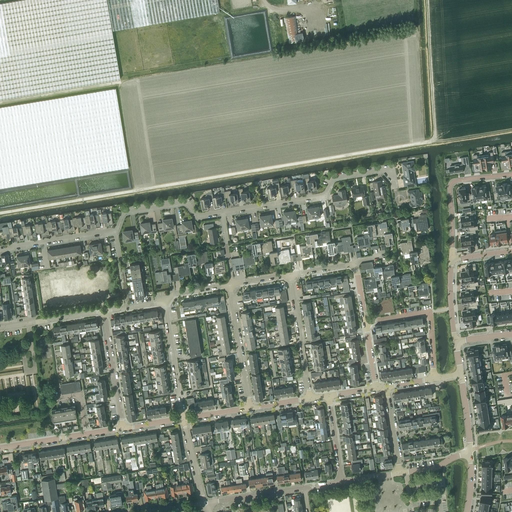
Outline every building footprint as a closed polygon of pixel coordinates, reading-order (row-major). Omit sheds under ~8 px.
[(17,0),(0,3),(0,99),(120,79),(112,31),(106,0),(17,0)] [(217,0),(106,0),(112,31),(219,12),(217,0)] [(295,16),(284,18),(288,43),(303,40),(302,32),(298,33),(295,16)] [(0,107),(0,188),(78,176),(128,168),(115,88),(0,107)] [(489,155),(483,156),(485,169),(491,168),(490,167),(491,167),(491,163),(494,162),(493,152),(489,153),(489,155)] [(505,152),(501,152),(503,161),(503,162),(506,162),(507,167),(508,166),(508,167),(511,166),(511,158),(511,154),(506,155),(505,152)] [(477,154),(473,155),(475,165),(478,165),(479,169),(480,169),(480,170),(485,169),(483,156),(477,156),(477,154)] [(455,165),(450,166),(451,173),(463,171),(463,169),(466,169),(466,166),(469,165),(468,156),(461,158),(462,164),(459,165),(459,164),(455,165)] [(413,161),(402,163),(404,173),(405,173),(405,176),(403,176),(404,185),(407,185),(407,187),(415,186),(415,183),(412,167),(414,166),(413,161)] [(309,177),(302,178),(302,179),(303,182),(303,185),(304,185),(307,184),(308,188),(310,187),(310,188),(311,188),(311,191),(310,191),(311,192),(315,192),(315,191),(317,190),(316,186),(317,184),(316,183),(315,180),(309,181),(309,177)] [(296,179),(290,180),(291,187),(295,186),(296,190),(298,189),(298,190),(299,193),(298,193),(299,194),(303,194),(303,193),(305,192),(304,185),(303,185),(303,182),(302,179),(297,180),(296,179)] [(279,186),(279,189),(280,196),(282,196),(282,197),(287,196),(287,195),(286,195),(286,192),(286,191),(288,191),(287,187),(291,187),(290,180),(284,181),(285,185),(279,186)] [(387,196),(385,185),(381,186),(381,181),(373,182),(375,194),(380,193),(380,197),(387,196)] [(267,191),(266,193),(268,194),(268,198),(270,198),(270,199),(275,198),(275,197),(274,197),(274,194),(274,193),(276,193),(275,189),(279,189),(279,186),(278,182),(272,183),(273,187),(267,188),(267,191)] [(511,199),(511,190),(510,189),(509,184),(507,184),(507,183),(502,184),(502,185),(503,185),(505,200),(511,199)] [(499,201),(505,200),(503,185),(502,185),(499,185),(499,184),(496,185),(497,191),(496,191),(497,193),(494,193),(495,202),(499,201)] [(481,199),(481,201),(488,200),(488,202),(491,201),(490,192),(487,192),(487,191),(486,185),(482,185),(482,187),(479,187),(481,199)] [(352,188),(351,188),(352,197),(362,195),(364,205),(369,204),(368,196),(365,196),(363,186),(355,187),(354,187),(352,187),(352,188)] [(473,195),(470,195),(471,203),(471,204),(475,204),(474,200),(481,199),(479,187),(479,186),(475,187),(475,188),(472,188),(473,193),(473,195)] [(462,189),(459,189),(460,194),(459,194),(459,198),(460,198),(461,204),(467,203),(467,204),(471,203),(470,195),(470,194),(466,195),(466,193),(465,187),(461,188),(462,189)] [(237,196),(241,195),(242,199),(243,198),(244,199),(245,202),(244,202),(244,203),(249,202),(249,201),(251,201),(250,197),(251,195),(249,194),(249,191),(243,192),(242,188),(236,189),(236,193),(237,193),(237,196)] [(420,201),(422,201),(421,192),(419,192),(418,189),(407,191),(408,194),(410,194),(411,202),(409,202),(410,206),(421,204),(420,201)] [(237,193),(236,193),(231,194),(230,190),(224,191),(225,198),(229,197),(230,201),(231,200),(231,201),(232,201),(233,204),(232,204),(232,205),(237,204),(238,203),(237,196),(237,193)] [(346,202),(347,201),(345,193),(344,190),(338,191),(338,194),(332,196),(333,204),(334,204),(334,205),(336,206),(337,206),(339,206),(341,206),(342,206),(344,205),(345,204),(346,203),(346,202)] [(221,198),(225,198),(224,191),(218,192),(218,196),(213,197),(212,197),(213,200),(214,207),(216,207),(216,208),(221,207),(220,206),(219,203),(220,203),(220,202),(222,202),(221,198)] [(212,197),(213,197),(212,193),(206,194),(206,198),(200,199),(201,202),(199,204),(201,205),(202,209),(204,209),(204,210),(209,209),(208,208),(207,205),(208,205),(208,204),(210,204),(209,200),(213,200),(212,197)] [(100,209),(97,210),(98,214),(98,215),(99,222),(105,221),(106,226),(113,224),(111,213),(106,213),(106,212),(101,213),(100,209)] [(283,216),(282,218),(283,219),(283,220),(284,220),(285,222),(285,225),(291,224),(290,221),(289,210),(286,210),(286,211),(283,212),(283,216)] [(474,220),(473,214),(476,214),(475,210),(465,212),(465,215),(461,216),(461,217),(460,217),(461,222),(474,220)] [(89,211),(85,211),(86,216),(85,216),(85,217),(86,225),(87,225),(93,224),(93,228),(100,227),(99,222),(98,215),(94,216),(93,214),(89,215),(89,211)] [(428,229),(428,228),(428,227),(426,214),(420,215),(420,218),(412,219),(414,227),(416,227),(416,231),(428,229)] [(81,216),(72,218),(72,219),(74,227),(80,226),(81,230),(87,229),(87,225),(86,225),(85,217),(81,218),(81,216)] [(244,217),(241,218),(243,229),(244,232),(249,231),(249,228),(247,218),(244,218),(244,217)] [(68,218),(59,220),(60,221),(61,229),(67,228),(68,232),(75,231),(74,227),(72,219),(68,220),(68,218)] [(163,224),(158,225),(159,232),(167,231),(166,228),(173,227),(171,218),(163,220),(163,224)] [(396,220),(397,225),(401,225),(402,231),(410,229),(408,218),(396,220)] [(196,232),(195,224),(191,225),(191,220),(182,222),(183,226),(177,227),(178,234),(186,233),(186,230),(192,229),(192,233),(196,232)] [(478,226),(475,226),(474,220),(461,222),(462,228),(463,228),(467,228),(469,227),(470,231),(475,230),(478,229),(478,226)] [(55,221),(47,222),(47,223),(48,231),(49,231),(54,230),(55,234),(62,233),(61,229),(60,221),(55,222),(55,221)] [(383,233),(388,233),(386,221),(382,222),(382,223),(375,224),(376,234),(376,235),(376,236),(380,235),(380,232),(383,232),(383,233)] [(149,234),(156,232),(155,225),(150,226),(149,222),(140,223),(142,232),(148,231),(149,234)] [(42,223),(34,224),(34,225),(35,233),(36,233),(42,232),(42,236),(49,235),(49,231),(48,231),(47,223),(43,224),(42,223)] [(214,228),(213,225),(213,223),(203,225),(204,230),(208,229),(210,243),(218,241),(216,228),(214,228)] [(375,224),(374,224),(374,223),(366,225),(368,233),(369,236),(376,235),(376,234),(375,224)] [(30,225),(21,226),(21,227),(23,235),(29,234),(30,238),(36,237),(36,233),(35,233),(34,225),(30,226),(30,225)] [(17,227),(9,228),(10,237),(16,236),(17,240),(24,239),(23,235),(21,227),(17,228),(17,227)] [(131,239),(131,242),(139,240),(138,233),(132,234),(131,230),(123,231),(124,240),(131,239)] [(461,242),(474,240),(473,234),(476,233),(475,230),(470,231),(467,231),(467,234),(465,235),(461,235),(461,236),(460,236),(461,242)] [(321,233),(317,234),(319,244),(318,244),(319,245),(326,244),(326,243),(330,242),(328,231),(324,231),(325,234),(321,235),(321,233)] [(394,244),(392,236),(391,232),(388,233),(383,233),(385,244),(385,245),(394,244)] [(317,233),(309,234),(309,237),(310,242),(311,242),(311,246),(315,245),(315,243),(318,242),(318,244),(319,244),(317,234),(317,233)] [(370,246),(369,236),(368,233),(364,234),(364,237),(361,238),(361,236),(356,237),(358,244),(358,248),(359,248),(363,248),(362,246),(366,245),(366,247),(370,246)] [(338,242),(334,243),(336,253),(336,254),(340,254),(340,251),(343,250),(343,252),(347,251),(346,246),(349,245),(350,245),(349,244),(351,243),(350,236),(341,238),(342,243),(338,244),(338,242)] [(303,246),(299,246),(300,253),(301,253),(301,258),(305,257),(305,258),(309,258),(309,256),(309,255),(313,254),(311,246),(311,242),(310,242),(309,237),(306,237),(306,243),(307,247),(304,247),(303,246)] [(478,249),(478,245),(477,245),(476,239),(474,240),(461,242),(462,247),(463,247),(463,248),(467,247),(468,251),(470,250),(471,250),(478,249)] [(273,252),(271,240),(267,241),(267,244),(264,244),(264,243),(260,243),(262,254),(261,254),(261,255),(265,254),(265,252),(269,252),(269,253),(273,252)] [(403,242),(399,243),(401,254),(409,253),(409,252),(413,251),(411,240),(407,241),(407,244),(404,244),(403,242)] [(260,243),(260,242),(252,243),(253,252),(254,255),(261,254),(262,254),(260,243)] [(330,242),(326,243),(326,244),(328,255),(332,254),(332,252),(335,251),(336,253),(334,243),(334,242),(332,242),(330,242)] [(255,263),(254,255),(253,252),(252,243),(248,244),(250,256),(246,257),(246,255),(242,256),(242,257),(243,263),(244,267),(248,267),(248,265),(255,263)] [(417,252),(416,252),(418,263),(419,263),(423,263),(422,261),(426,260),(426,261),(430,261),(427,244),(421,245),(422,249),(422,251),(420,251),(417,252)] [(290,261),(289,255),(288,249),(281,250),(281,252),(277,252),(279,263),(279,264),(286,262),(286,261),(290,261)] [(195,254),(197,264),(196,264),(197,265),(201,265),(200,263),(204,262),(204,263),(208,262),(206,251),(202,252),(203,254),(199,255),(199,253),(195,254)] [(279,263),(277,252),(277,251),(273,252),(269,253),(271,264),(279,263)] [(413,251),(409,252),(409,253),(409,257),(411,264),(418,263),(416,252),(417,252),(417,251),(416,251),(413,251)] [(195,253),(187,254),(188,262),(189,266),(193,265),(196,264),(197,264),(195,254),(195,253)] [(9,262),(8,254),(1,255),(2,263),(9,262)] [(162,271),(155,272),(157,284),(161,283),(160,281),(164,281),(164,282),(168,281),(168,282),(169,282),(171,281),(171,278),(170,273),(171,273),(172,273),(171,270),(169,258),(160,259),(162,271)] [(130,268),(142,266),(141,259),(129,261),(130,268)] [(216,262),(212,263),(214,273),(214,274),(222,273),(221,272),(226,271),(224,260),(219,260),(218,261),(218,262),(216,262)] [(39,269),(38,262),(31,264),(32,270),(39,269)] [(183,265),(174,267),(174,271),(175,271),(175,274),(176,280),(179,280),(180,280),(179,278),(183,277),(183,275),(190,274),(189,266),(188,262),(184,263),(185,265),(185,267),(183,267),(183,265)] [(208,262),(204,263),(206,272),(206,273),(206,275),(214,273),(212,263),(212,262),(208,262)] [(381,267),(383,276),(383,278),(383,279),(387,278),(387,276),(390,276),(394,276),(393,264),(388,265),(389,266),(381,267)] [(381,266),(373,267),(373,268),(374,272),(374,276),(375,276),(375,279),(381,278),(383,278),(383,276),(381,267),(381,266)] [(461,273),(460,273),(461,278),(474,276),(473,270),(476,270),(475,266),(468,267),(467,267),(465,268),(466,271),(461,272),(461,273)] [(371,278),(363,280),(365,291),(369,291),(373,290),(373,288),(376,287),(377,287),(375,279),(375,276),(374,276),(374,272),(370,272),(371,276),(371,278)] [(25,278),(22,278),(23,284),(31,283),(30,277),(32,277),(31,273),(28,274),(24,274),(24,275),(25,278)] [(399,276),(400,287),(400,288),(408,287),(408,285),(412,285),(410,273),(406,274),(406,275),(399,276)] [(52,303),(64,301),(64,303),(66,303),(67,303),(69,303),(70,303),(71,303),(72,302),(73,302),(74,301),(74,300),(86,298),(82,275),(73,276),(71,276),(71,278),(60,280),(60,278),(57,278),(57,279),(48,280),(52,303)] [(394,276),(390,276),(392,288),(400,287),(399,276),(398,275),(395,276),(394,276)] [(474,276),(461,278),(462,283),(463,283),(463,284),(467,283),(469,283),(470,286),(475,286),(478,285),(478,282),(475,282),(474,276)] [(306,288),(312,287),(311,281),(305,282),(305,284),(303,285),(303,291),(307,290),(306,288)] [(415,284),(417,296),(417,297),(418,297),(425,295),(425,294),(429,294),(427,282),(423,283),(421,283),(421,284),(416,285),(416,284),(415,284)] [(412,285),(408,285),(408,287),(410,297),(417,296),(415,284),(412,285)] [(461,292),(461,298),(474,296),(474,295),(473,290),(476,289),(475,286),(470,286),(467,287),(468,290),(465,291),(461,291),(461,292)] [(242,301),(251,300),(249,291),(243,292),(243,294),(241,295),(242,301)] [(348,293),(334,295),(334,298),(339,298),(340,302),(339,302),(339,303),(339,304),(344,304),(343,302),(351,301),(350,295),(348,295),(348,293)] [(474,296),(461,298),(462,303),(463,303),(463,304),(467,303),(469,303),(470,306),(477,305),(478,305),(478,301),(476,301),(475,296),(475,295),(474,295),(474,296)] [(217,296),(211,297),(213,306),(219,305),(219,303),(218,302),(218,301),(221,300),(224,300),(224,296),(218,297),(217,296)] [(179,306),(180,313),(184,312),(184,311),(187,311),(189,310),(188,302),(188,301),(182,302),(182,305),(179,306)] [(310,301),(302,303),(303,309),(311,308),(311,309),(315,308),(315,307),(315,306),(314,301),(310,301)] [(344,307),(340,308),(340,309),(340,310),(345,310),(344,308),(352,307),(351,301),(343,302),(344,304),(344,307)] [(10,303),(2,304),(4,318),(12,317),(10,303)] [(463,311),(462,312),(463,317),(475,315),(474,309),(477,309),(477,305),(470,306),(468,306),(469,310),(467,310),(463,311)] [(276,312),(271,313),(272,314),(272,315),(276,314),(276,313),(284,312),(283,306),(275,307),(276,312)] [(343,313),(341,314),(341,315),(341,316),(346,315),(345,314),(353,313),(352,307),(344,308),(345,310),(345,312),(343,312),(343,313)] [(151,311),(152,319),(158,318),(158,319),(162,319),(161,312),(157,313),(157,310),(151,311)] [(277,318),(272,319),(273,320),(273,321),(277,320),(277,319),(285,318),(285,316),(284,313),(284,312),(276,313),(276,314),(277,318)] [(346,319),(342,320),(342,321),(342,322),(347,321),(346,320),(354,319),(353,313),(345,314),(346,315),(346,319)] [(475,315),(463,317),(464,322),(465,323),(469,322),(470,326),(471,325),(480,324),(479,320),(481,320),(481,315),(478,315),(478,314),(475,315)] [(217,321),(213,322),(213,323),(213,324),(217,324),(217,323),(225,321),(224,315),(216,317),(217,321)] [(122,327),(121,324),(120,316),(114,317),(115,325),(119,324),(119,328),(122,327)] [(194,318),(184,320),(190,353),(190,354),(191,358),(197,357),(196,356),(196,355),(201,354),(201,351),(199,351),(194,318)] [(278,324),(273,324),(274,326),(274,327),(278,326),(278,325),(286,324),(285,318),(277,319),(277,320),(278,324)] [(347,325),(343,326),(343,327),(343,328),(348,327),(347,326),(355,325),(354,319),(346,320),(347,321),(347,325)] [(218,327),(214,328),(214,329),(214,330),(218,330),(218,329),(226,327),(225,321),(217,323),(217,324),(218,327)] [(279,330),(274,330),(275,332),(275,333),(279,332),(279,331),(287,330),(286,324),(278,325),(278,326),(279,330)] [(348,331),(344,331),(345,336),(354,334),(355,334),(355,331),(356,331),(355,325),(347,326),(348,327),(348,331)] [(55,334),(61,334),(59,326),(53,327),(54,332),(52,332),(53,337),(56,337),(55,334)] [(219,333),(215,334),(215,335),(215,336),(219,336),(219,335),(227,333),(226,327),(218,329),(218,330),(219,333)] [(280,336),(275,336),(276,338),(276,339),(280,338),(280,337),(288,336),(287,330),(279,331),(279,332),(280,336)] [(315,331),(306,333),(307,339),(309,338),(310,341),(320,340),(319,335),(315,336),(315,332),(315,331)] [(220,339),(216,340),(216,341),(216,342),(220,342),(220,340),(228,339),(227,333),(219,335),(219,336),(220,339)] [(345,338),(345,339),(345,342),(350,341),(351,347),(358,345),(357,339),(357,336),(355,336),(354,335),(354,334),(345,336),(345,338)] [(277,344),(273,345),(273,347),(282,346),(281,343),(289,342),(288,336),(280,337),(280,338),(280,342),(276,342),(277,344)] [(423,338),(422,339),(421,336),(416,337),(417,339),(416,339),(417,343),(412,344),(412,346),(415,346),(414,346),(424,344),(423,338)] [(221,345),(217,346),(217,347),(217,348),(221,347),(221,346),(229,345),(228,339),(220,340),(220,342),(221,345)] [(379,352),(388,350),(386,342),(379,343),(379,345),(378,346),(379,352)] [(500,346),(502,358),(508,357),(509,360),(511,359),(511,358),(511,351),(508,352),(507,344),(506,345),(506,344),(502,345),(500,346)] [(222,351),(218,352),(218,356),(229,354),(228,351),(230,351),(229,345),(221,346),(221,347),(222,351)] [(502,358),(500,346),(500,345),(497,346),(492,347),(494,354),(490,355),(492,363),(495,362),(495,360),(502,358)] [(381,358),(381,360),(389,359),(388,350),(379,352),(380,358),(381,358)] [(353,359),(348,360),(349,363),(355,362),(354,359),(360,358),(359,352),(352,353),(353,359)] [(421,366),(425,365),(427,365),(426,356),(419,357),(421,366)] [(225,357),(219,358),(219,361),(222,361),(223,367),(225,367),(232,365),(231,359),(225,360),(225,357)] [(129,369),(129,368),(131,367),(130,359),(120,361),(121,368),(123,367),(124,370),(129,369)] [(355,362),(349,363),(349,366),(350,372),(357,371),(356,364),(355,365),(355,362)] [(100,371),(103,370),(102,364),(94,365),(95,371),(94,372),(94,376),(100,375),(100,371)] [(222,379),(219,380),(219,382),(219,383),(220,383),(229,382),(228,379),(234,378),(233,371),(226,373),(227,379),(222,379)] [(98,376),(91,377),(92,382),(97,381),(98,387),(105,386),(104,379),(99,380),(98,376)] [(201,381),(190,383),(191,387),(195,386),(195,389),(202,387),(209,386),(208,380),(205,380),(206,384),(202,385),(201,381)] [(229,382),(220,383),(220,385),(223,385),(224,392),(231,391),(230,384),(229,385),(229,382)] [(165,391),(170,390),(169,386),(157,388),(158,392),(157,392),(157,396),(165,394),(165,391)] [(286,387),(282,388),(282,386),(279,386),(280,388),(281,396),(287,395),(286,387)] [(99,393),(95,394),(96,400),(95,400),(96,403),(102,402),(101,399),(107,398),(106,392),(99,393)] [(394,397),(392,397),(393,402),(395,401),(399,401),(399,404),(401,404),(401,400),(400,393),(394,394),(394,397)] [(195,408),(194,402),(193,397),(187,398),(188,409),(195,408)] [(96,403),(86,405),(86,408),(96,406),(97,412),(104,411),(103,405),(102,405),(102,402),(96,403)] [(317,408),(314,409),(315,415),(317,415),(324,414),(323,408),(322,405),(321,404),(316,405),(317,408)] [(288,412),(286,412),(287,422),(288,424),(288,425),(296,423),(295,415),(293,415),(292,411),(291,411),(291,410),(288,411),(288,412)] [(280,415),(276,416),(277,421),(278,428),(281,427),(282,427),(281,425),(288,424),(287,422),(286,412),(283,412),(283,411),(280,412),(281,413),(280,413),(280,415)] [(434,413),(428,414),(430,424),(432,424),(433,425),(437,424),(437,423),(437,419),(440,419),(438,412),(434,413)] [(269,425),(269,422),(268,415),(262,416),(263,423),(266,422),(267,425),(267,430),(270,429),(269,425)] [(105,417),(98,419),(99,425),(103,424),(103,427),(107,426),(106,424),(105,417)] [(245,417),(239,418),(240,430),(241,430),(241,431),(241,434),(242,436),(244,436),(244,434),(244,431),(243,430),(243,428),(247,426),(246,424),(245,417)] [(239,418),(232,419),(233,426),(237,426),(238,431),(240,430),(239,418)] [(350,420),(343,421),(344,427),(351,425),(354,425),(353,422),(358,421),(357,421),(357,419),(357,418),(353,419),(350,420)] [(227,420),(221,421),(224,440),(227,439),(226,436),(227,436),(227,432),(226,432),(225,429),(229,429),(230,428),(230,427),(228,427),(227,420)] [(215,425),(212,426),(213,433),(216,432),(216,431),(219,430),(221,440),(224,440),(221,421),(215,422),(215,425)] [(490,423),(479,425),(480,431),(483,430),(483,431),(486,430),(490,429),(492,429),(491,422),(489,423),(490,423)] [(207,442),(205,434),(204,425),(198,426),(199,429),(199,435),(203,434),(204,442),(207,442)] [(200,439),(199,435),(199,429),(198,426),(192,427),(193,436),(197,435),(197,439),(200,439)] [(314,431),(310,432),(311,434),(311,435),(327,432),(326,426),(320,427),(316,428),(316,431),(314,431)] [(140,445),(140,443),(139,435),(133,436),(134,443),(137,443),(138,446),(137,446),(138,450),(141,449),(141,445),(140,445)] [(135,450),(134,443),(133,436),(127,437),(128,444),(131,444),(132,451),(135,450)] [(439,437),(432,438),(433,446),(442,445),(441,438),(439,438),(439,437)] [(118,448),(118,445),(117,438),(111,439),(112,446),(113,449),(116,449),(116,453),(120,452),(119,448),(118,448)] [(107,450),(107,447),(106,440),(100,441),(101,448),(104,447),(105,454),(108,454),(107,450)] [(388,455),(387,453),(390,452),(389,446),(382,447),(383,456),(387,455),(388,455)] [(202,453),(200,454),(201,460),(209,458),(209,455),(211,455),(210,449),(202,450),(202,453)] [(28,469),(32,468),(29,453),(22,454),(22,455),(21,455),(22,461),(23,461),(24,463),(27,462),(28,469)] [(387,460),(387,455),(383,456),(376,457),(374,457),(375,462),(383,460),(384,467),(385,467),(385,468),(388,468),(388,467),(392,466),(391,459),(387,460)] [(321,458),(318,458),(319,461),(321,460),(321,461),(321,462),(324,461),(324,463),(324,464),(325,473),(332,472),(330,463),(328,463),(327,461),(328,461),(327,457),(321,458)] [(209,458),(201,460),(202,466),(204,466),(205,469),(213,468),(212,465),(213,464),(212,458),(211,458),(209,458)] [(362,459),(351,461),(352,464),(351,464),(353,471),(356,470),(356,471),(360,471),(360,470),(360,466),(359,466),(359,463),(362,462),(362,459)] [(0,473),(4,473),(5,475),(8,474),(8,473),(12,472),(11,469),(7,470),(7,466),(4,466),(4,463),(0,463),(0,473)] [(292,464),(293,469),(294,473),(295,480),(301,479),(300,472),(299,469),(296,469),(295,464),(292,464)] [(284,466),(281,466),(282,470),(282,474),(283,474),(284,482),(289,481),(288,473),(287,470),(285,470),(284,466)] [(215,491),(214,482),(215,482),(214,477),(215,477),(215,473),(207,475),(208,478),(210,478),(210,482),(207,483),(208,492),(215,491)] [(103,477),(101,478),(101,482),(102,484),(103,490),(105,489),(109,489),(109,487),(111,486),(111,482),(117,481),(122,481),(122,480),(121,474),(103,477)] [(55,478),(41,480),(45,500),(47,500),(47,504),(51,504),(52,511),(59,511),(60,511),(59,506),(58,496),(56,489),(56,484),(55,478)] [(245,483),(242,483),(241,478),(238,478),(240,490),(246,489),(245,483)] [(13,486),(12,482),(12,481),(1,483),(1,487),(0,486),(0,489),(1,495),(8,493),(8,494),(11,494),(10,487),(13,486)] [(155,489),(151,489),(151,485),(146,486),(147,490),(143,491),(145,500),(151,499),(151,498),(156,497),(155,489)] [(122,497),(124,497),(125,497),(124,491),(116,492),(116,494),(109,495),(111,505),(116,504),(116,505),(118,504),(123,503),(122,497)] [(99,492),(96,493),(99,506),(104,505),(103,497),(102,492),(99,492)] [(65,495),(58,496),(59,505),(61,505),(61,506),(59,506),(60,511),(63,511),(66,511),(68,511),(69,511),(68,502),(65,503),(65,502),(66,502),(65,495)] [(84,499),(84,495),(80,496),(81,499),(77,500),(77,497),(73,498),(74,504),(75,504),(76,510),(79,510),(80,510),(84,509),(82,499),(84,499)] [(18,508),(16,496),(10,497),(10,500),(8,500),(9,501),(2,502),(3,510),(8,509),(8,510),(18,508)] [(39,511),(38,502),(38,499),(28,501),(29,507),(27,508),(27,507),(24,507),(24,508),(24,511),(39,511)] [(46,501),(43,502),(38,502),(39,511),(46,511),(46,509),(47,509),(46,501)]
